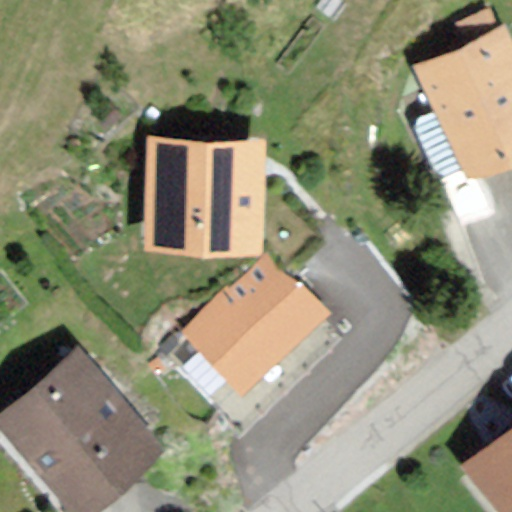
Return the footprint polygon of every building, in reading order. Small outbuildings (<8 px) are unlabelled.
[(511,57),(502,31),(406,67),(448,177),(511,152),(511,57)] [(248,146),(132,141),(127,253),(243,259),(248,146)] [(266,255),(188,323),(240,380),(320,306),(266,255)] [(67,354),(0,406),(0,446),(50,511),(76,511),(147,457),(67,354)] [(511,437),(480,462),(511,503),(511,437)]
